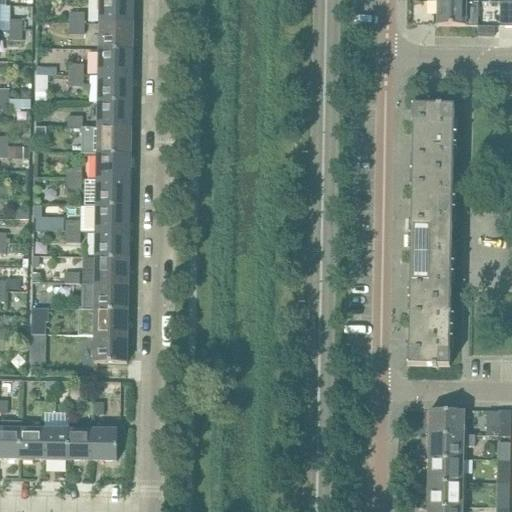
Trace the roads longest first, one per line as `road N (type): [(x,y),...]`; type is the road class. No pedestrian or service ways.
road 1 (residential): [(150,511),(162,0)]
road 2 (secondary): [(315,511),(325,0)]
road 3 (residential): [(379,389),(387,56)]
road 4 (residential): [(511,392),(379,389)]
road 5 (residential): [(387,56),(511,58)]
road 6 (residential): [(379,511),(379,389)]
